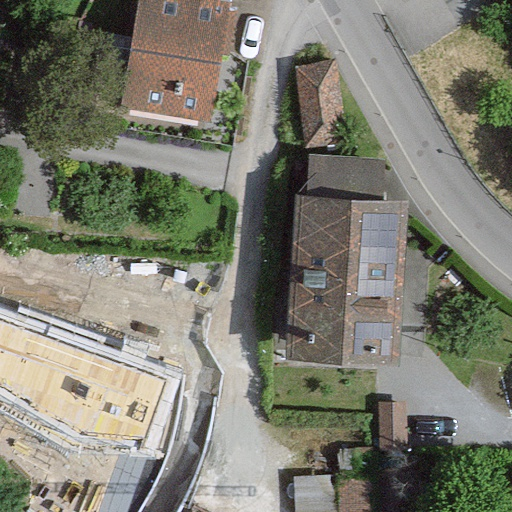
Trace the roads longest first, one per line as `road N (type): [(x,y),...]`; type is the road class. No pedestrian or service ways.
road 1 (residential): [(345,0),(478,220),(511,247)]
road 2 (unknown): [(257,188),(0,146)]
